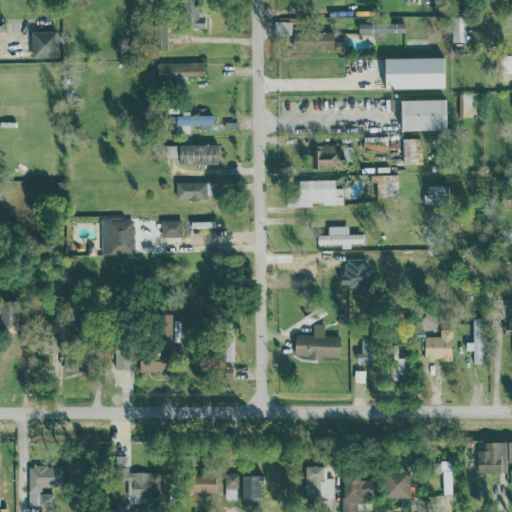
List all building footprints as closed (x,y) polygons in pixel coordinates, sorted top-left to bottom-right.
[(181,0),(182,27),(204,27),(204,5),(199,5),(198,0),(181,0)] [(465,15),(451,16),(452,41),(466,41),(465,15)] [(290,32),(290,20),(274,21),(275,33),(290,32)] [(358,21),(358,31),(404,32),(404,22),(358,21)] [(166,49),(167,24),(152,24),(152,49),(166,49)] [(31,57),(53,57),(53,30),(31,30),(31,57)] [(333,49),(333,31),(292,31),(292,49),(333,49)] [(511,53),(499,54),(499,72),(511,72),(511,53)] [(444,56),(384,56),(385,87),(444,87),(444,56)] [(204,61),(157,62),(157,77),(204,76),(204,61)] [(461,116),(472,116),(472,93),(462,92),(461,116)] [(401,129),(446,128),(445,98),(400,98),(401,129)] [(175,113),(175,132),(189,132),(189,123),(207,123),(207,114),(175,113)] [(421,136),(402,137),(402,163),(422,162),(421,136)] [(217,143),(178,144),(179,163),(218,162),(217,143)] [(176,155),(176,144),(166,145),(166,156),(176,155)] [(341,167),(342,145),(310,144),(309,167),(341,167)] [(370,174),(370,181),(376,181),(376,196),(398,195),(397,173),(370,174)] [(287,205),(343,203),(342,187),(335,187),(334,178),(297,180),(297,187),(287,187),(287,205)] [(219,196),(219,181),(175,181),(176,197),(219,196)] [(424,202),(448,202),(448,185),(425,184),(424,202)] [(511,189),(503,190),(503,206),(511,205),(511,189)] [(133,219),(100,219),(101,253),(133,253),(133,219)] [(182,235),(182,219),(160,220),(161,236),(182,235)] [(348,225),(327,224),(327,234),(317,233),(317,243),(341,243),(341,247),(350,247),(350,242),(363,243),(363,232),(348,232),(348,225)] [(317,264),(297,264),(297,273),(293,273),(293,281),(317,281),(317,264)] [(0,324),(17,323),(16,299),(0,299),(0,324)] [(172,313),(158,313),(157,338),(171,339),(172,313)] [(434,328),(438,319),(426,313),(421,322),(434,328)] [(473,349),(473,362),(484,362),(483,317),(472,317),(472,340),(465,341),(465,349),(473,349)] [(233,361),(234,321),(221,321),(220,360),(233,361)] [(339,357),(339,335),(323,334),(324,323),(313,322),(313,333),(294,333),(294,356),(339,357)] [(424,335),(424,359),(451,359),(451,327),(440,328),(440,335),(424,335)] [(375,363),(374,335),(360,335),(361,352),(356,352),(356,363),(375,363)] [(397,343),(389,344),(390,379),(404,378),(404,356),(398,356),(397,343)] [(130,368),(131,344),(114,344),(114,368),(130,368)] [(139,370),(165,370),(165,352),(139,352),(139,370)] [(63,370),(85,371),(86,355),(63,354),(63,370)] [(219,365),(218,377),(232,378),(232,366),(219,365)] [(506,471),(505,441),(484,441),(484,449),(477,449),(477,472),(506,471)] [(127,471),(127,455),(115,455),(116,477),(126,477),(127,496),(153,496),(152,471),(127,471)] [(28,505),(52,505),(52,492),(41,492),(41,485),(62,485),(63,465),(28,465),(28,505)] [(322,465),(305,465),(305,497),(334,497),(333,477),(322,477),(322,465)] [(410,496),(409,470),(384,471),(385,497),(410,496)] [(237,472),(224,472),(224,498),(237,498),(237,472)] [(183,491),(214,492),(215,474),(184,473),(183,491)] [(261,474),(242,474),(241,504),(260,504),(261,474)] [(359,479),(359,475),(342,475),(342,511),(357,511),(357,500),(374,500),(374,479),(359,479)]
